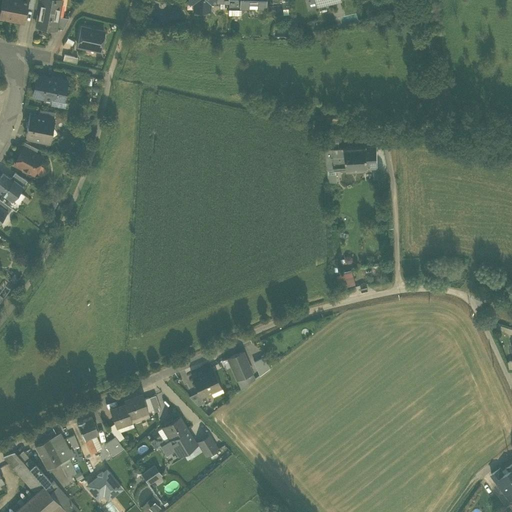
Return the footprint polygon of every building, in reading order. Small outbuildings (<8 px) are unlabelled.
[(4,0),(1,17),(22,21),(25,6),(26,0),(4,0)] [(36,24),(56,27),(58,16),(61,0),(40,0),(39,9),(36,24)] [(194,9),(209,9),(209,2),(215,2),(214,0),(188,0),(188,1),(194,2),(194,9)] [(228,12),(241,12),(241,6),(240,6),(240,0),(228,0),(228,2),(228,12)] [(56,27),(63,28),(68,18),(58,16),(56,27)] [(87,46),(100,49),(104,31),(81,26),(77,45),(87,47),(87,46)] [(44,100),(51,102),(50,104),(61,106),(63,97),(66,80),(60,79),(61,77),(52,75),(51,78),(37,75),(33,94),(45,96),(44,100)] [(38,114),(53,117),(54,111),(39,108),(38,114)] [(37,139),(49,141),(51,133),(52,133),(56,130),(53,126),(52,126),(54,117),(53,117),(38,114),(30,113),(25,135),(38,137),(37,139)] [(327,138),(327,150),(333,150),(333,149),(339,148),(338,130),(327,131),(328,139),(327,138)] [(23,147),(35,153),(38,147),(23,140),(20,146),(22,147),(23,147)] [(376,146),(366,147),(368,169),(378,168),(376,146)] [(23,169),(27,171),(29,170),(30,171),(33,164),(36,166),(41,156),(35,153),(23,147),(22,147),(14,163),(23,167),(23,169)] [(346,148),(347,170),(368,169),(366,147),(346,148)] [(333,149),(333,150),(334,165),(334,170),(334,171),(347,170),(346,148),(339,148),(333,149)] [(13,178),(22,184),(26,179),(14,170),(9,177),(12,179),(13,178)] [(0,174),(0,190),(11,199),(22,184),(13,178),(12,179),(9,177),(2,171),(0,174)] [(6,211),(7,212),(11,207),(0,198),(0,205),(6,210),(6,211)] [(339,274),(342,288),(355,284),(352,271),(339,274)] [(228,359),(237,381),(252,374),(242,352),(228,359)] [(254,363),(260,376),(268,369),(264,358),(254,363)] [(198,393),(201,398),(201,397),(212,392),(211,390),(219,387),(220,389),(221,388),(213,370),(203,374),(203,375),(199,377),(198,376),(192,379),(198,393)] [(255,380),(252,374),(237,381),(241,390),(250,383),(255,380)] [(189,397),(198,406),(204,404),(201,397),(201,398),(198,393),(189,397)] [(115,424),(116,427),(132,422),(131,418),(148,412),(144,400),(142,394),(124,401),(125,405),(110,410),(115,424)] [(155,396),(149,398),(154,410),(154,414),(161,412),(155,396)] [(148,412),(154,410),(149,398),(144,400),(148,412)] [(77,423),(84,440),(95,435),(98,434),(91,417),(77,423)] [(162,429),(169,441),(187,430),(180,418),(179,418),(172,421),(171,420),(164,424),(166,427),(162,429)] [(109,428),(115,438),(119,442),(124,438),(116,427),(115,424),(109,428)] [(169,441),(162,429),(158,431),(161,436),(159,437),(165,443),(169,441)] [(196,446),(187,430),(169,441),(174,449),(175,449),(179,456),(183,454),(196,446)] [(35,447),(41,458),(56,451),(66,446),(60,434),(50,439),(35,447)] [(101,449),(95,435),(84,440),(86,443),(90,454),(101,449)] [(79,447),(79,446),(74,436),(67,438),(73,449),(79,447)] [(198,443),(206,456),(217,450),(209,436),(198,443)] [(151,442),(155,450),(159,447),(160,446),(165,443),(159,437),(151,442)] [(123,448),(119,442),(115,438),(105,445),(112,456),(123,448)] [(169,441),(165,443),(160,446),(166,455),(174,450),(174,449),(169,441)] [(197,445),(196,446),(183,454),(187,461),(202,452),(197,445)] [(69,452),(66,446),(56,451),(59,456),(66,453),(69,452)] [(47,470),(62,463),(61,462),(62,462),(59,456),(56,451),(41,458),(47,470)] [(9,465),(36,495),(44,487),(40,483),(29,469),(25,464),(17,456),(14,452),(3,457),(10,464),(9,465)] [(17,456),(25,464),(30,460),(23,452),(17,456)] [(66,453),(59,456),(62,462),(61,462),(62,463),(62,464),(61,464),(68,478),(72,476),(76,474),(66,453)] [(25,464),(29,469),(35,464),(30,460),(25,464)] [(44,487),(46,489),(51,483),(35,464),(29,469),(40,483),(44,487)] [(492,474),(510,501),(511,499),(511,464),(502,472),(500,469),(492,474)] [(142,475),(148,484),(161,476),(154,466),(142,475)] [(106,471),(87,486),(98,499),(109,490),(114,496),(121,490),(106,471)] [(53,481),(51,483),(46,489),(50,494),(58,487),(53,481)] [(53,511),(61,506),(54,499),(50,494),(46,489),(44,487),(36,495),(24,505),(21,507),(16,511),(53,511)] [(50,494),(54,499),(62,492),(58,487),(50,494)] [(54,499),(61,506),(64,502),(68,499),(62,492),(54,499)] [(72,511),(64,502),(61,506),(66,511),(72,511)] [(149,507),(153,511),(155,511),(160,508),(154,502),(149,507)]
